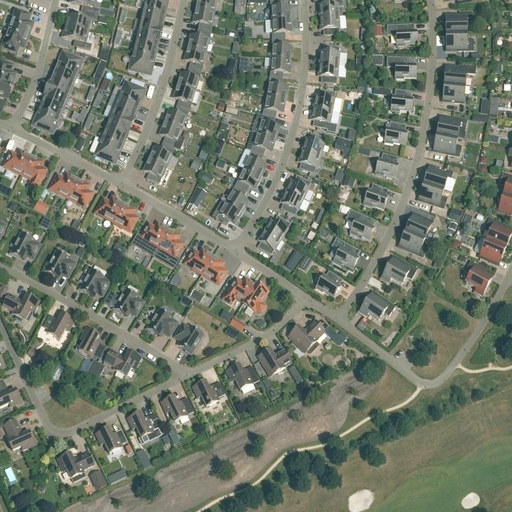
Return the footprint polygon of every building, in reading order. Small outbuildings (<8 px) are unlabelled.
[(72,0),(71,4),(86,8),(85,14),(98,17),(100,11),(93,9),(95,0),(72,0)] [(137,0),(135,9),(144,11),(164,16),(168,0),(137,0)] [(198,0),(196,11),(214,14),(216,2),(216,0),(198,0)] [(236,0),(234,14),(244,15),(245,0),(236,0)] [(319,7),(320,19),(338,18),(338,8),(343,8),(342,0),(328,0),(324,0),(325,6),(319,7)] [(290,21),(290,8),(284,8),(283,2),(278,3),(271,3),(272,22),(290,21)] [(110,24),(111,16),(117,17),(118,12),(104,9),(101,22),(110,24)] [(29,37),(33,25),(28,23),(31,17),(16,11),(9,30),(29,37)] [(144,11),(142,22),(162,27),(164,16),(144,11)] [(196,11),(194,24),(200,25),(199,32),(211,34),(212,27),(214,14),(196,11)] [(66,21),(65,27),(88,33),(91,22),(97,23),(98,17),(85,14),(84,20),(68,16),(67,21),(66,21)] [(467,27),(473,27),(472,16),(446,17),(446,35),(467,35),(467,27)] [(320,19),(321,31),(326,31),(326,37),(339,36),(339,30),(338,18),(320,19)] [(285,35),(291,34),(290,21),(272,22),(272,35),(273,35),(273,41),(285,41),(285,35)] [(162,29),(161,29),(162,27),(142,22),(139,33),(160,38),(162,29)] [(64,34),(63,39),(78,43),(77,49),(90,52),(92,46),(85,44),(88,33),(65,27),(63,34),(64,34)] [(411,27),(387,28),(388,37),(396,37),(397,46),(397,49),(405,48),(405,46),(417,45),(416,33),(411,33),(411,27)] [(19,48),(24,49),(29,37),(9,30),(2,49),(17,54),(19,48)] [(191,37),(188,50),(206,54),(209,42),(211,34),(199,32),(197,38),(191,37)] [(157,49),(157,47),(158,47),(160,38),(139,33),(136,44),(157,49)] [(467,42),(467,35),(446,35),(446,53),(473,53),(473,42),(467,42)] [(290,62),(291,49),(285,48),(285,41),(273,41),(272,48),(272,60),(290,62)] [(157,49),(136,44),(134,55),(154,60),(157,49)] [(338,67),(339,55),(338,55),(339,49),(326,48),(326,54),(320,53),(320,66),(338,67)] [(188,50),(185,62),(191,64),(189,70),(201,74),(203,67),(204,67),(206,54),(188,50)] [(82,62),(63,54),(57,70),(76,78),(82,62)] [(130,71),(150,76),(154,60),(134,55),(130,71)] [(369,57),(369,66),(382,66),(382,57),(369,57)] [(411,60),(387,59),(387,69),(396,69),(395,78),(396,78),(395,81),(404,81),(404,79),(415,79),(416,66),(410,66),(411,60)] [(283,74),(289,75),(290,62),(272,60),(271,73),(270,79),(282,81),(283,74)] [(0,83),(13,88),(12,87),(16,75),(11,73),(13,67),(0,62),(0,83)] [(324,78),(324,84),(336,85),(337,79),(338,67),(320,66),(319,78),(324,78)] [(445,73),(444,86),(465,87),(466,76),(475,77),(476,70),(458,69),(446,67),(445,73)] [(72,88),(76,78),(57,70),(52,80),(72,88)] [(182,75),(178,88),(195,93),(199,81),(201,74),(189,70),(187,77),(182,75)] [(285,102),(287,89),(281,88),(282,81),(270,79),(269,86),(266,98),(285,102)] [(48,90),(67,98),(72,88),(52,80),(52,82),(51,82),(48,90)] [(225,80),(222,88),(230,90),(232,83),(225,80)] [(0,98),(8,101),(13,88),(0,83),(0,98)] [(139,108),(145,92),(126,84),(120,100),(139,108)] [(444,86),(443,104),(463,106),(465,87),(444,86)] [(178,88),(174,100),(180,102),(177,108),(189,112),(192,105),(195,93),(178,88)] [(44,101),(63,109),(67,98),(48,90),(44,99),(45,99),(44,101)] [(335,95),(322,92),(321,98),(316,97),(314,109),(332,113),(334,101),(334,100),(335,95)] [(393,97),(392,101),(391,111),(391,113),(399,114),(400,111),(411,113),(413,100),(407,100),(408,93),(396,92),(395,97),(393,97)] [(276,113),(282,114),(285,102),(266,98),(264,111),(263,117),(275,120),(276,113)] [(139,108),(120,100),(115,110),(134,118),(139,108)] [(334,101),(332,113),(339,114),(342,102),(334,100),(334,101)] [(59,119),(63,109),(44,101),(40,112),(59,119)] [(363,103),(356,102),(354,116),(361,117),(363,103)] [(169,113),(165,125),(182,131),(186,120),(189,112),(177,108),(175,115),(169,113)] [(329,125),(332,113),(314,109),(311,121),(317,122),(315,129),(328,131),(329,125)] [(134,120),(134,118),(115,110),(111,120),(131,129),(134,120)] [(53,135),(59,119),(40,112),(33,127),(53,135)] [(478,121),(480,124),(486,125),(487,118),(479,116),(478,121)] [(275,141),(279,128),(273,126),(275,120),(263,117),(261,123),(257,135),(275,141)] [(459,133),(465,134),(467,123),(440,118),(437,136),(457,140),(459,133)] [(131,129),(111,120),(106,131),(126,139),(126,137),(127,137),(131,129)] [(402,133),(403,126),(390,124),(389,130),(387,130),(385,142),(385,145),(393,146),(393,144),(405,146),(407,134),(402,133)] [(165,125),(160,137),(166,139),(163,145),(174,150),(177,144),(178,144),(182,131),(165,125)] [(106,131),(102,141),(121,149),(126,139),(106,131)] [(265,151),(271,153),(275,141),(257,135),(254,147),(251,153),(263,158),(265,151)] [(323,146),(325,140),(313,136),(311,142),(306,140),(302,152),(320,158),(324,146),(323,146)] [(456,147),(457,140),(437,136),(433,154),(460,159),(462,148),(456,147)] [(347,151),(349,143),(338,140),(336,147),(347,151)] [(102,141),(96,157),(115,165),(121,149),(102,141)] [(155,149),(149,161),(166,169),(169,163),(175,166),(177,160),(171,157),(174,150),(163,145),(160,152),(155,149)] [(22,177),(31,158),(20,152),(17,157),(11,154),(4,168),(22,177)] [(316,169),(320,158),(302,152),(299,164),(304,165),(302,171),(314,175),(316,169)] [(260,178),(266,167),(260,164),(263,158),(251,153),(249,160),(243,171),(260,178)] [(381,162),(379,161),(376,173),(375,176),(383,178),(384,175),(395,179),(399,166),(393,165),(395,159),(383,156),(381,162)] [(32,182),(28,189),(36,193),(47,171),(41,168),(43,164),(31,158),(22,177),(32,182)] [(149,161),(144,173),(150,175),(147,181),(158,186),(164,189),(172,171),(166,169),(149,161)] [(194,162),(191,169),(198,172),(201,165),(194,162)] [(448,179),(451,180),(453,175),(430,168),(424,185),(444,191),(448,179)] [(249,188),(255,190),(260,178),(243,171),(238,182),(238,183),(235,188),(246,194),(249,188)] [(68,200),(78,181),(66,175),(64,180),(58,177),(50,191),(68,200)] [(506,188),(503,196),(511,198),(511,178),(503,176),(500,186),(506,188)] [(343,187),(350,189),(353,180),(346,178),(343,187)] [(296,184),(291,182),(286,193),(303,201),(308,190),(310,184),(299,179),(296,184)] [(68,200),(86,209),(93,195),(87,192),(89,187),(78,181),(68,200)] [(442,198),(444,191),(424,185),(418,203),(444,211),(447,200),(442,198)] [(371,193),(369,192),(365,204),(364,206),(372,209),(372,206),(383,210),(388,199),(383,197),(385,191),(373,187),(371,193)] [(241,214),(248,203),(243,200),(246,194),(235,188),(232,194),(226,205),(241,214)] [(3,196),(8,198),(12,191),(7,189),(3,196)] [(283,212),(295,218),(297,212),(298,212),(303,201),(286,193),(281,204),(286,207),(283,212)] [(203,199),(195,195),(189,205),(196,210),(203,199)] [(494,214),(511,219),(511,198),(503,196),(499,209),(496,208),(494,214)] [(113,224),(124,206),(112,199),(110,204),(104,201),(96,215),(113,224)] [(216,221),(226,227),(229,222),(234,225),(241,214),(226,205),(216,221)] [(36,206),(34,212),(44,217),(47,211),(36,206)] [(113,224),(131,234),(138,220),(132,217),(135,212),(124,206),(113,224)] [(318,218),(323,220),(326,214),(320,212),(318,218)] [(372,222),(351,212),(347,221),(355,224),(351,233),(350,235),(358,239),(359,236),(369,241),(374,230),(369,227),(372,222)] [(413,216),(411,221),(406,232),(425,241),(431,243),(435,235),(429,232),(432,224),(424,220),(413,216)] [(281,242),(287,231),(290,226),(280,219),(276,224),(272,222),(265,232),(281,242)] [(490,234),(487,241),(506,249),(511,235),(511,230),(489,221),(484,231),(490,234)] [(158,250),(169,231),(158,225),(155,229),(149,226),(141,239),(138,237),(133,245),(142,250),(153,257),(158,250)] [(318,236),(326,240),(329,234),(321,230),(318,236)] [(180,238),(169,231),(158,250),(153,257),(174,269),(179,261),(175,259),(183,246),(177,242),(180,238)] [(265,232),(259,242),(263,245),(260,251),(271,257),(274,252),(281,242),(265,232)] [(425,241),(406,232),(401,244),(399,249),(409,254),(423,260),(428,250),(422,247),(425,241)] [(35,243),(21,236),(11,256),(16,259),(17,258),(25,262),(27,258),(34,261),(41,247),(34,244),(35,243)] [(342,265),(353,271),(359,260),(354,257),(357,252),(336,240),(332,249),(339,253),(335,261),(334,263),(341,267),(342,265)] [(479,259),(498,267),(506,249),(487,241),(479,259)] [(125,252),(116,247),(113,253),(122,258),(125,252)] [(202,276),(213,258),(202,251),(199,256),(194,252),(185,266),(202,276)] [(295,253),(291,260),(298,264),(302,257),(295,253)] [(70,261),(56,254),(45,274),(51,277),(52,276),(59,280),(62,276),(68,280),(76,266),(69,262),(70,261)] [(202,276),(219,287),(227,273),(222,269),(224,265),(213,258),(202,276)] [(382,280),(389,284),(391,280),(402,286),(406,279),(411,282),(417,272),(393,259),(382,280)] [(470,264),(465,274),(470,276),(466,284),(477,290),(475,294),(482,298),(494,277),(470,264)] [(92,273),(103,279),(106,274),(95,268),(92,273)] [(92,273),(91,273),(80,293),(85,296),(86,294),(94,299),(96,295),(102,298),(110,285),(104,281),(104,280),(103,279),(92,273)] [(317,288),(316,290),(323,295),(324,292),(334,299),(341,288),(336,285),(340,280),(329,273),(326,279),(324,277),(317,288)] [(176,290),(180,283),(173,279),(169,286),(176,290)] [(223,301),(231,306),(235,299),(244,305),(239,313),(256,287),(245,280),(242,285),(237,281),(223,301)] [(256,287),(239,313),(244,307),(255,314),(256,312),(259,314),(264,307),(261,305),(269,294),(257,286),(256,287)] [(2,289),(0,291),(0,298),(4,301),(9,292),(2,289)] [(205,298),(194,291),(190,298),(201,305),(205,298)] [(138,301),(139,300),(125,292),(114,312),(119,315),(120,314),(127,318),(130,314),(136,318),(144,305),(138,301)] [(111,293),(104,304),(113,309),(119,299),(111,293)] [(373,294),(359,314),(366,319),(368,315),(379,322),(384,315),(389,319),(395,309),(373,294)] [(9,296),(3,308),(14,313),(13,316),(26,322),(30,314),(33,315),(39,303),(27,297),(23,303),(9,296)] [(183,298),(180,304),(189,309),(192,304),(183,298)] [(172,320),(159,312),(147,332),(152,335),(153,334),(161,339),(163,335),(170,339),(178,325),(172,321),(172,320)] [(58,322),(50,317),(44,328),(49,331),(47,334),(60,341),(66,331),(69,333),(74,322),(62,316),(58,322)] [(246,328),(234,320),(231,326),(233,328),(242,334),(246,328)] [(299,328),(289,338),(305,355),(318,342),(316,340),(325,332),(315,322),(304,334),(299,328)] [(190,330),(183,326),(175,339),(181,343),(179,347),(186,352),(185,354),(191,357),(203,337),(190,329),(190,330)] [(99,337),(86,330),(80,343),(83,344),(79,353),(92,360),(93,357),(100,361),(106,349),(95,344),(99,337)] [(337,340),(342,345),(348,339),(343,334),(337,340)] [(34,361),(39,355),(33,350),(28,356),(34,361)] [(270,351),(258,359),(264,369),(267,367),(273,377),(286,369),(285,368),(292,364),(284,352),(274,357),(270,351)] [(141,360),(129,353),(125,360),(111,352),(105,364),(115,369),(114,372),(127,379),(131,370),(134,372),(141,360)] [(93,377),(100,365),(94,362),(87,373),(93,377)] [(106,368),(100,365),(93,377),(99,380),(106,368)] [(253,385),(259,382),(252,369),(243,373),(240,367),(227,373),(232,383),(235,382),(240,392),(253,386),(253,385)] [(303,382),(294,368),(288,372),(297,386),(303,382)] [(0,410),(9,406),(11,409),(21,404),(16,391),(9,394),(4,383),(0,384),(0,410)] [(218,399),(225,396),(220,384),(209,390),(206,383),(193,389),(198,400),(201,398),(206,409),(220,402),(218,399)] [(174,398),(162,405),(167,415),(170,413),(175,424),(188,417),(188,416),(193,414),(187,400),(178,405),(174,398)] [(141,415),(128,421),(133,431),(136,430),(141,440),(146,438),(149,443),(161,437),(158,431),(162,430),(155,416),(144,421),(141,415)] [(7,439),(13,453),(21,449),(23,452),(35,446),(29,433),(23,437),(16,422),(4,427),(9,438),(7,439)] [(110,456),(123,449),(121,446),(126,444),(121,432),(112,437),(109,430),(96,436),(101,447),(104,445),(110,456)] [(175,435),(170,437),(174,446),(179,444),(175,435)] [(71,455),(58,461),(64,474),(67,472),(71,481),(73,485),(86,479),(84,475),(84,474),(83,472),(94,467),(88,455),(74,462),(71,455)] [(147,458),(139,462),(144,471),(151,467),(147,458)] [(94,475),(89,477),(96,492),(101,490),(108,487),(101,472),(94,475)] [(117,483),(114,476),(108,479),(111,486),(117,483)]
